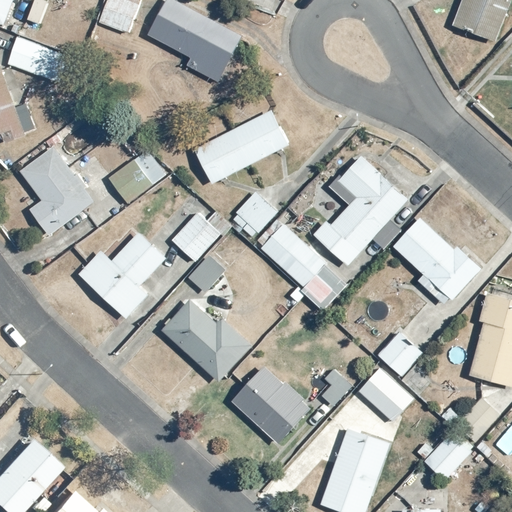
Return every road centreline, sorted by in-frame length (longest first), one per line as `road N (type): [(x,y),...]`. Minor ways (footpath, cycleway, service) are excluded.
road 1 (residential): [(228,511),(70,366),(0,288)]
road 2 (residential): [(419,117),(298,63),(288,15),(300,0)]
road 3 (residential): [(364,3),(419,117)]
road 4 (residential): [(419,117),(511,202)]
